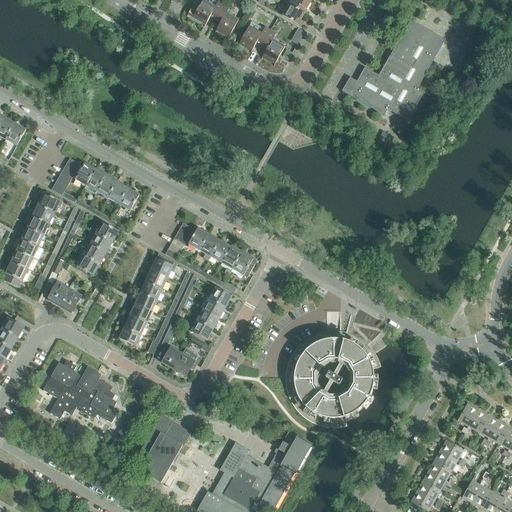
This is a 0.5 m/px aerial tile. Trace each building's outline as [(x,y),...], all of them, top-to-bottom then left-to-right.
[(200,4),(195,1),(187,15),(205,25),(209,18),(214,21),(216,18),(224,4),(218,1),(217,2),(213,0),(212,0),(210,5),(203,0),(200,4)] [(305,12),(310,3),(305,0),(290,0),(288,5),(303,13),(304,14),(305,12)] [(300,20),(303,13),(288,5),(286,3),(283,8),(285,10),(281,16),(299,26),(302,22),(300,20)] [(216,18),(214,21),(219,24),(216,31),(228,38),(238,20),(226,13),(229,7),(224,4),(216,18)] [(384,116),(387,110),(407,121),(424,93),(417,89),(445,40),(411,21),(379,76),(364,68),(357,81),(350,77),(341,92),(384,116)] [(255,44),(260,48),(262,45),(270,31),(264,27),(263,29),(251,22),(249,26),(239,44),(251,51),(255,44)] [(298,29),(292,41),(297,45),(304,32),(298,29)] [(270,31),(262,45),(260,48),(265,50),(262,57),(275,64),(284,47),(272,40),(276,34),(270,31)] [(287,51),(283,58),(288,61),(292,54),(287,51)] [(26,130),(4,117),(0,124),(0,136),(17,146),(26,130)] [(0,160),(6,165),(9,161),(0,155),(0,160)] [(80,164),(70,158),(66,164),(77,170),(79,165),(80,164)] [(78,175),(75,179),(86,185),(95,170),(96,168),(90,165),(89,166),(84,163),(83,167),(79,165),(77,170),(75,173),(78,175)] [(77,170),(66,164),(64,169),(74,175),(75,173),(77,170)] [(74,175),(64,169),(60,174),(71,180),(74,175)] [(96,194),(97,192),(106,176),(107,174),(100,170),(99,172),(95,170),(86,185),(85,188),(96,194)] [(71,180),(60,174),(58,179),(68,185),(71,180)] [(106,176),(97,192),(108,198),(117,182),(118,181),(112,177),(111,178),(106,176)] [(58,179),(55,185),(65,190),(68,185),(58,179)] [(117,182),(108,198),(119,204),(128,189),(117,182)] [(62,195),(64,192),(65,190),(55,185),(52,189),(62,195)] [(131,211),(140,195),(128,189),(119,204),(131,211)] [(62,195),(76,203),(78,200),(64,192),(62,195)] [(63,202),(44,193),(38,205),(55,212),(58,206),(60,207),(63,202)] [(76,203),(87,210),(89,206),(78,200),(76,203)] [(55,212),(38,205),(33,216),(49,224),(55,212)] [(87,210),(98,216),(100,212),(89,206),(87,210)] [(69,219),(73,221),(78,210),(74,208),(69,219)] [(79,224),(85,213),(80,211),(75,222),(79,224)] [(98,216),(109,222),(111,219),(100,212),(98,216)] [(49,224),(33,216),(27,227),(44,235),(49,224)] [(69,219),(63,230),(67,232),(73,221),(69,219)] [(121,224),(111,219),(109,222),(118,228),(121,224)] [(79,224),(75,222),(70,233),(74,235),(79,224)] [(119,231),(103,222),(96,234),(112,243),(119,231)] [(180,228),(191,235),(194,229),(183,223),(180,228)] [(44,235),(27,227),(22,239),(38,247),(44,235)] [(177,234),(188,240),(191,235),(180,228),(177,234)] [(188,244),(200,251),(209,235),(197,228),(188,244)] [(62,244),(67,232),(63,230),(58,242),(62,244)] [(74,235),(70,233),(65,245),(69,247),(74,235)] [(106,254),(112,243),(96,234),(90,244),(106,254)] [(174,239),(185,245),(188,240),(177,234),(174,239)] [(209,259),(210,257),(220,241),(209,235),(200,251),(206,254),(204,257),(209,259)] [(33,258),(38,247),(22,239),(17,250),(33,258)] [(171,244),(182,250),(185,245),(174,239),(171,244)] [(220,241),(210,257),(221,263),(231,247),(220,241)] [(58,242),(52,253),(57,255),(62,244),(58,242)] [(100,265),(106,254),(90,244),(84,255),(100,265)] [(168,249),(179,256),(182,250),(171,244),(168,249)] [(69,247),(65,245),(59,257),(63,259),(69,247)] [(221,263),(232,269),(242,252),(235,248),(235,249),(231,247),(221,263)] [(168,249),(165,254),(176,261),(179,256),(168,249)] [(17,250),(11,262),(28,269),(33,258),(17,250)] [(242,252),(232,269),(248,278),(257,262),(253,260),(254,258),(246,254),(245,256),(242,254),(243,252),(242,252)] [(57,255),(52,253),(47,265),(51,266),(57,255)] [(93,276),(100,265),(84,255),(77,267),(93,276)] [(151,269),(168,277),(170,272),(174,273),(178,265),(170,261),(169,263),(157,258),(151,269)] [(58,259),(52,272),(49,278),(56,281),(59,275),(57,274),(63,262),(58,259)] [(189,269),(191,265),(180,259),(178,263),(189,269)] [(28,269),(11,262),(2,281),(19,288),(28,269)] [(47,265),(42,276),(46,278),(51,266),(47,265)] [(189,269),(200,275),(202,271),(191,265),(189,269)] [(168,277),(151,269),(146,281),(162,289),(168,277)] [(88,277),(79,271),(76,277),(85,282),(88,277)] [(211,281),(213,277),(202,271),(200,275),(211,281)] [(187,273),(182,284),(186,286),(191,274),(187,273)] [(192,289),(198,277),(193,275),(188,287),(192,289)] [(40,290),(46,278),(42,276),(41,276),(40,276),(34,287),(40,290)] [(233,294),(222,287),(224,283),(213,277),(211,281),(233,294)] [(146,281),(141,292),(157,300),(162,289),(146,281)] [(57,282),(48,298),(47,299),(59,306),(60,305),(69,289),(57,282)] [(222,287),(233,294),(236,288),(225,282),(224,283),(222,287)] [(180,297),(186,286),(182,284),(176,295),(180,297)] [(183,298),(187,300),(192,289),(188,287),(183,298)] [(206,296),(209,298),(225,307),(232,296),(216,287),(212,294),(208,292),(206,296)] [(82,296),(69,289),(60,305),(73,312),(82,296)] [(152,312),(157,300),(141,292),(135,304),(152,312)] [(175,308),(180,297),(176,295),(171,307),(175,308)] [(178,309),(182,311),(187,300),(183,298),(178,309)] [(225,307),(209,298),(203,309),(219,318),(225,307)] [(146,323),(152,312),(135,304),(130,315),(146,323)] [(170,320),(175,308),(171,307),(166,318),(170,320)] [(182,311),(178,309),(172,322),(176,324),(182,311)] [(197,320),(213,329),(219,318),(203,309),(197,320)] [(141,334),(146,323),(130,315),(125,327),(141,334)] [(0,328),(2,329),(18,338),(24,327),(8,318),(4,325),(3,324),(0,328)] [(166,318),(160,329),(164,331),(170,320),(166,318)] [(197,320),(191,331),(207,340),(213,329),(197,320)] [(166,349),(171,339),(176,327),(171,324),(166,336),(159,349),(167,354),(162,363),(174,370),(183,354),(171,347),(169,350),(166,349)] [(135,346),(141,334),(125,327),(119,339),(135,346)] [(0,342),(11,349),(18,338),(2,329),(0,332),(0,342)] [(159,343),(164,331),(160,329),(155,341),(159,343)] [(285,376),(285,379),(286,388),(288,397),(292,405),(298,412),(304,418),(311,423),(318,426),(326,428),(333,428),(339,428),(343,427),(347,426),(347,425),(345,418),(347,417),(350,416),(352,415),(359,411),(364,406),(369,399),(372,392),(373,385),(374,377),(372,369),(381,367),(378,360),(375,353),(369,347),(363,341),(356,336),(348,333),(340,331),(335,331),(331,331),(327,331),(317,334),(308,338),(300,344),(294,352),(289,360),(286,370),(286,373),(285,376)] [(202,349),(205,344),(193,337),(190,342),(202,349)] [(155,341),(153,341),(147,352),(153,355),(159,343),(155,341)] [(0,356),(5,360),(11,349),(0,342),(0,356)] [(195,361),(183,354),(174,370),(186,377),(195,361)] [(58,363),(43,391),(57,399),(49,414),(59,420),(64,412),(72,416),(78,405),(82,407),(80,412),(94,420),(96,415),(112,424),(117,414),(112,411),(117,403),(112,400),(115,395),(110,393),(113,388),(99,380),(101,375),(87,367),(82,377),(77,375),(78,374),(73,372),(76,367),(66,361),(63,366),(58,363)] [(467,404),(457,421),(468,427),(478,410),(467,404)] [(468,427),(478,433),(488,415),(478,410),(468,427)] [(498,421),(488,415),(478,433),(488,439),(498,421)] [(139,471),(161,484),(182,447),(183,448),(191,433),(161,416),(140,452),(148,456),(139,471)] [(259,434),(261,429),(245,420),(243,425),(259,434)] [(488,439),(498,444),(508,427),(498,421),(488,439)] [(117,435),(122,438),(128,427),(123,425),(117,435)] [(498,444),(509,450),(511,444),(511,428),(508,427),(498,444)] [(267,511),(269,510),(272,511),(273,511),(312,446),(289,433),(268,468),(247,456),(249,451),(235,443),(220,470),(224,473),(212,494),(208,492),(197,510),(201,511),(267,511)] [(464,451),(446,441),(440,451),(458,461),(464,451)] [(458,461),(440,451),(434,461),(452,471),(458,461)] [(452,471),(434,461),(429,471),(446,481),(452,471)] [(429,471),(423,482),(440,492),(446,481),(429,471)] [(480,483),(483,485),(486,480),(489,475),(486,472),(482,478),(483,478),(480,483)] [(462,498),(472,504),(482,487),(472,481),(462,498)] [(434,502),(440,492),(423,482),(417,492),(434,502)] [(482,487),(472,504),(482,510),(492,492),(482,487)] [(427,511),(428,511),(434,502),(417,492),(411,502),(427,511)] [(482,510),(486,511),(494,511),(503,498),(492,492),(482,510)] [(508,511),(511,506),(511,503),(503,498),(494,511),(508,511)]
